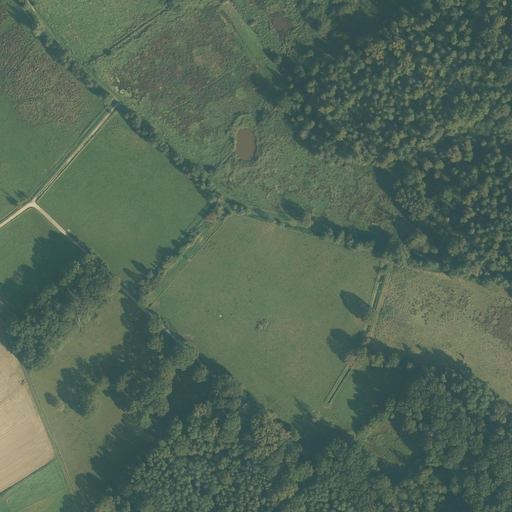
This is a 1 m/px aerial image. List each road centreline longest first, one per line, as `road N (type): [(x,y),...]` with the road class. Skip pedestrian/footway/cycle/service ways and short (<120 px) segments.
road 1 (track): [(31,202),(368,511)]
road 2 (track): [(511,277),(240,205),(120,101)]
road 3 (track): [(80,511),(0,303)]
road 4 (track): [(276,511),(309,466),(426,376)]
road 5 (track): [(217,378),(92,511)]
road 6 (track): [(120,101),(69,57),(26,0)]
road 7 (track): [(120,101),(31,202)]
